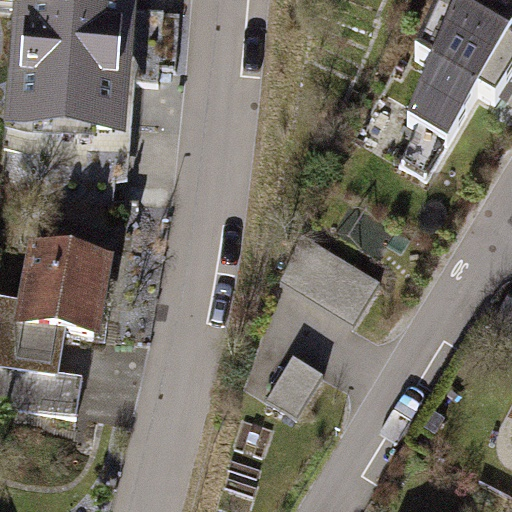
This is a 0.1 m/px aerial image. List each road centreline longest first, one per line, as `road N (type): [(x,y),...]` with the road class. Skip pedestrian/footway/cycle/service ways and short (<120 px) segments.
road 1 (residential): [(247,0),(215,274),(158,511)]
road 2 (residential): [(334,511),(498,240)]
